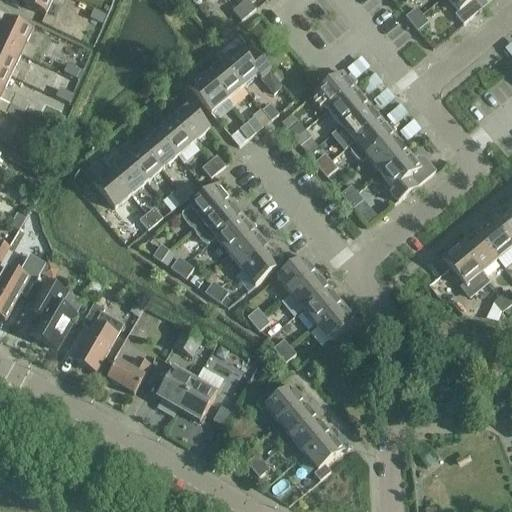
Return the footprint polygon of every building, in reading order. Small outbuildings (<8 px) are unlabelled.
[(79,3),(72,0),(27,0),(24,7),(47,17),(53,2),(76,11),(79,3)] [(463,26),(482,11),(475,1),(476,0),(447,0),(459,14),(455,17),(463,26)] [(240,7),(249,17),(256,11),(247,1),(240,7)] [(241,23),(249,17),(240,7),(233,13),(241,23)] [(412,26),(422,17),(416,10),(406,18),(412,26)] [(90,20),(102,25),(106,16),(94,11),(90,20)] [(422,17),(412,26),(418,33),(428,24),(422,17)] [(0,47),(22,58),(33,35),(5,22),(0,32),(0,47)] [(262,80),(270,73),(239,35),(238,36),(246,45),(239,51),(236,48),(220,61),(243,89),(259,76),(262,80)] [(46,69),(31,62),(22,58),(0,47),(0,73),(11,79),(17,68),(27,72),(28,71),(42,78),(46,69)] [(35,53),(31,62),(46,69),(50,60),(35,53)] [(227,102),(243,89),(220,61),(204,74),(227,102)] [(68,66),(63,74),(76,81),(81,72),(68,66)] [(6,91),(11,79),(0,73),(0,100),(1,101),(25,113),(47,123),(51,115),(29,105),(29,104),(16,98),(17,96),(6,91)] [(272,73),(260,83),(272,96),(284,86),(272,73)] [(211,116),(227,102),(204,74),(188,88),(211,116)] [(329,113),(357,90),(343,74),(315,96),(329,113)] [(59,90),(56,99),(69,104),(72,96),(59,90)] [(342,129),(370,106),(357,90),(329,113),(342,129)] [(25,113),(1,101),(0,100),(0,114),(6,117),(7,115),(21,122),(25,113)] [(194,145),(210,132),(188,105),(171,119),(194,145)] [(355,145),(383,122),(370,106),(342,129),(355,145)] [(271,123),(278,117),(270,107),(262,113),(271,123)] [(178,159),(194,145),(171,119),(156,132),(178,159)] [(255,136),(262,130),(254,120),(247,126),(255,136)] [(362,165),(368,161),(396,137),(383,122),(355,145),(349,149),(350,150),(352,155),(357,162),(361,164),(362,165)] [(295,141),(305,132),(299,125),(288,133),(295,141)] [(248,142),(255,136),(247,126),(239,132),(248,142)] [(162,172),(178,159),(156,132),(140,145),(162,172)] [(305,132),(295,141),(300,148),(311,139),(305,132)] [(381,176),(409,153),(396,137),(368,161),(381,176)] [(147,185),(162,172),(140,145),(124,159),(147,185)] [(37,175),(43,163),(14,149),(8,161),(37,175)] [(427,163),(421,168),(409,153),(381,176),(393,192),(390,195),(398,205),(417,189),(436,174),(427,163)] [(321,173),(331,164),(325,156),(315,165),(321,173)] [(131,198),(147,185),(124,159),(109,172),(131,198)] [(210,164),(219,175),(225,169),(217,159),(210,164)] [(211,181),(219,175),(210,164),(202,170),(211,181)] [(331,164),(321,173),(326,180),(337,171),(331,164)] [(115,212),(131,198),(109,172),(93,185),(115,212)] [(178,191),(187,201),(194,195),(185,185),(178,191)] [(229,193),(226,195),(218,186),(181,216),(181,217),(183,216),(185,222),(190,227),(195,231),(193,232),(194,232),(231,203),(228,199),(232,197),(229,193)] [(132,198),(146,216),(156,208),(164,218),(172,212),(161,199),(158,201),(146,187),(132,198)] [(347,204),(357,196),(351,188),(340,197),(347,204)] [(179,208),(187,201),(178,191),(171,197),(179,208)] [(357,196),(347,204),(353,211),(363,203),(357,196)] [(206,248),(244,218),(231,203),(194,232),(194,233),(195,232),(198,238),(202,243),(207,247),(206,248)] [(511,215),(506,208),(490,221),(511,247),(511,215)] [(155,228),(163,221),(154,211),(146,217),(155,228)] [(148,234),(155,228),(146,217),(139,223),(148,234)] [(228,258),(257,234),(244,218),(206,248),(207,249),(215,242),(228,258)] [(511,249),(511,247),(490,221),(474,234),(497,262),(511,249)] [(241,273),(270,249),(257,234),(228,258),(241,273)] [(482,275),(497,262),(474,234),(459,247),(482,275)] [(0,265),(9,249),(0,243),(0,265)] [(489,284),(482,275),(459,247),(442,261),(465,289),(462,291),(469,300),(489,284)] [(162,265),(169,254),(161,248),(153,259),(162,265)] [(255,289),(284,266),(270,249),(241,273),(255,289)] [(169,254),(162,265),(168,269),(176,258),(169,254)] [(42,273),(46,267),(29,258),(11,289),(0,282),(0,319),(5,322),(20,296),(22,297),(28,287),(33,290),(42,273)] [(291,297),(317,275),(304,258),(277,280),(291,297)] [(179,277),(187,266),(179,260),(171,272),(179,277)] [(179,277),(186,283),(194,271),(187,266),(179,277)] [(303,312),(330,290),(317,275),(291,297),(303,312)] [(204,288),(206,285),(204,284),(205,283),(201,280),(196,286),(201,289),(203,287),(204,288)] [(40,320),(30,337),(55,352),(75,318),(59,308),(66,296),(45,284),(28,313),(40,320)] [(213,302),(221,290),(213,285),(205,296),(213,302)] [(213,302),(220,307),(228,312),(232,307),(224,302),(229,295),(221,290),(213,302)] [(316,328),(343,306),(330,290),(303,312),(316,328)] [(501,298),(510,309),(511,307),(511,296),(508,292),(501,298)] [(502,315),(510,309),(501,298),(494,304),(502,315)] [(108,319),(102,331),(96,327),(105,311),(94,305),(82,326),(92,332),(74,362),(96,375),(123,327),(108,319)] [(330,344),(357,322),(343,306),(316,328),(330,344)] [(254,328),(264,319),(258,311),(247,320),(254,328)] [(264,319),(254,328),(259,335),(270,326),(264,319)] [(193,362),(203,344),(203,343),(184,331),(173,350),(193,362)] [(279,359),(290,350),(284,343),(273,352),(279,359)] [(290,350),(279,359),(285,366),(296,357),(290,350)] [(137,359),(131,370),(118,363),(107,382),(134,398),(152,368),(137,359)] [(234,390),(246,369),(231,360),(219,381),(234,390)] [(179,412),(196,383),(185,377),(188,372),(177,366),(157,400),(179,412)] [(210,383),(207,389),(196,383),(179,412),(200,424),(218,395),(221,390),(210,383)] [(278,426),(305,403),(292,388),(272,404),(267,398),(256,406),(262,413),(265,410),(278,426)] [(292,441),(318,419),(305,403),(278,426),(292,441)] [(305,457),(331,435),(318,419),(292,441),(305,457)] [(331,435),(305,457),(318,473),(314,476),(320,483),(330,475),(324,468),(344,451),(331,435)] [(428,470),(438,461),(423,442),(412,451),(428,470)] [(253,473),(264,464),(258,457),(247,466),(253,473)] [(264,464),(253,473),(259,481),(270,472),(264,464)]
